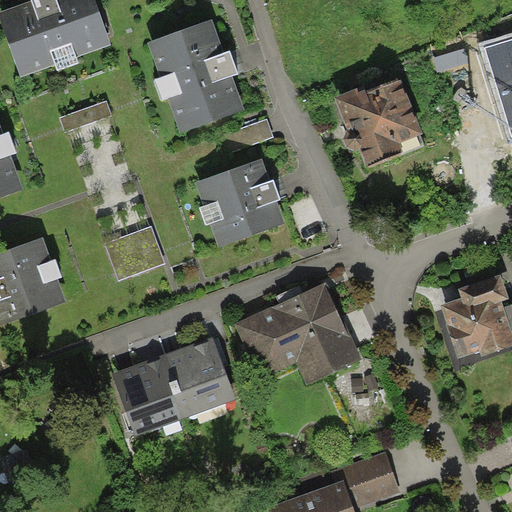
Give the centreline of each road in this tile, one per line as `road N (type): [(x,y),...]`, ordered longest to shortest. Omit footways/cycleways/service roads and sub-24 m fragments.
road 1 (residential): [(377,263),(352,246),(280,97),(249,0)]
road 2 (residential): [(486,511),(377,263)]
road 3 (residential): [(377,263),(511,216)]
